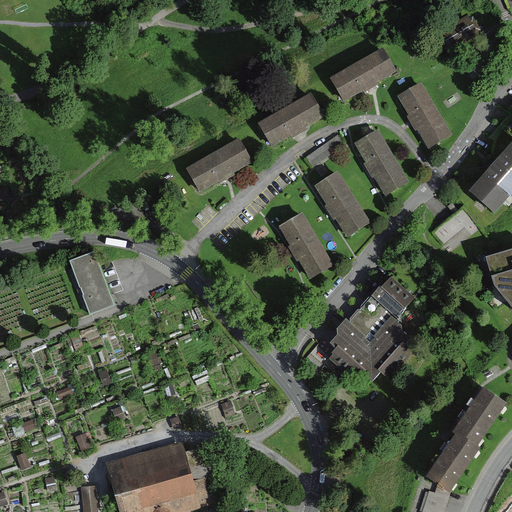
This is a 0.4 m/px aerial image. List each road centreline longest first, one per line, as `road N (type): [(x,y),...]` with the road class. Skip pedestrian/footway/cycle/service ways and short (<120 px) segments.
road 1 (residential): [(271,365),(361,269),(511,72)]
road 2 (secondary): [(271,365),(195,281),(155,251),(103,237),(0,250)]
road 3 (secondary): [(311,511),(319,478),(313,427),(271,365)]
